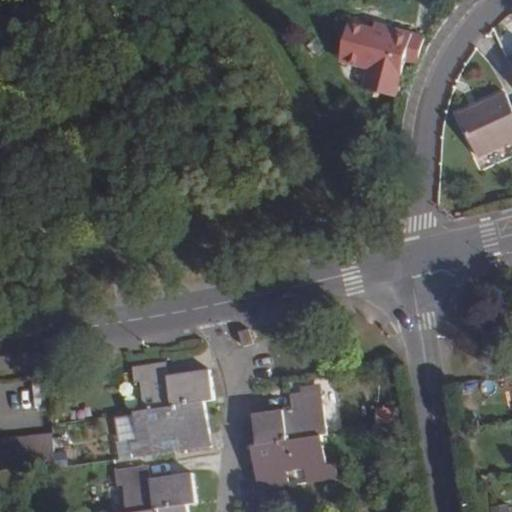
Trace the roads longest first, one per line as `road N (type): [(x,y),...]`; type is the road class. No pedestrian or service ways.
road 1 (residential): [(501,0),(476,20),(434,89),(415,257)]
road 2 (residential): [(415,257),(448,511)]
road 3 (residential): [(213,305),(0,338)]
road 4 (residential): [(224,511),(231,387),(213,305)]
road 5 (residential): [(415,257),(213,305)]
